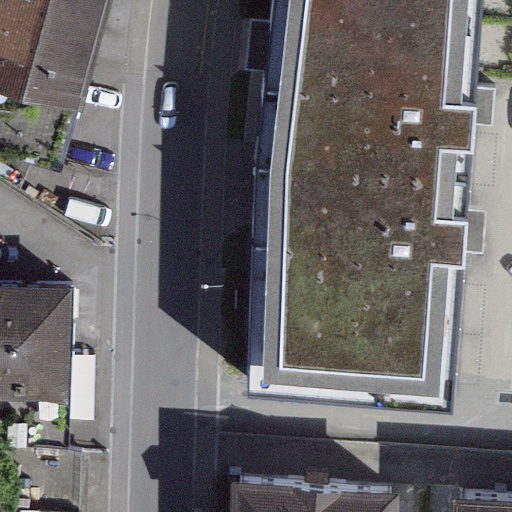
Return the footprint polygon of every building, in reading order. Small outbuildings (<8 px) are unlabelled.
[(0,0),(0,69),(95,100),(127,0),(0,0)] [(270,0),(246,380),(458,394),(464,294),(481,33),(482,0),(270,0)] [(0,142),(74,166),(95,100),(0,69),(0,142)] [(0,411),(65,412),(66,262),(0,261),(0,411)] [(65,412),(0,411),(0,482),(76,483),(77,412),(65,412)] [(402,511),(404,482),(244,473),(241,511),(402,511)] [(511,511),(511,494),(461,492),(459,511),(511,511)]
